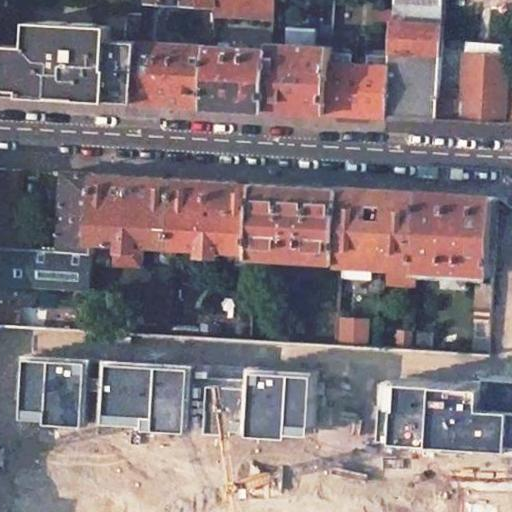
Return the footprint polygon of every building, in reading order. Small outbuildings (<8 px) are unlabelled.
[(277,0),(217,0),(217,5),(217,15),(276,18),(277,0)] [(444,0),(395,0),(393,65),(389,116),(439,119),(440,98),(444,0)] [(3,43),(2,57),(0,86),(0,92),(56,96),(56,94),(83,96),(83,97),(138,101),(142,40),(113,39),(114,25),(32,20),(31,45),(3,43)] [(275,42),(274,49),(270,108),(329,112),(332,61),(333,46),(316,45),(317,29),(290,27),(289,43),(275,42)] [(214,45),(142,40),(138,101),(209,105),(214,45)] [(274,49),(214,45),(209,105),(270,108),(274,49)] [(464,100),(440,98),(439,119),(511,123),(511,90),(508,91),(508,86),(511,85),(511,56),(465,53),(464,100)] [(389,116),(393,65),(332,61),(329,112),(389,116)] [(0,203),(21,205),(23,169),(0,167),(0,203)] [(95,240),(98,174),(66,172),(62,250),(94,252),(95,240)] [(177,245),(181,178),(138,176),(98,174),(95,240),(118,241),(117,264),(144,265),(145,243),(177,245)] [(256,256),(261,183),(217,180),(181,178),(177,245),(207,247),(207,253),(220,253),(225,254),(225,248),(238,249),(237,267),(241,267),(241,278),(255,279),(256,256)] [(342,261),(347,188),(297,185),(261,183),(256,256),(342,261)] [(418,266),(422,192),(383,190),(347,188),(342,261),(373,263),(388,264),(387,284),(414,284),(415,266),(418,266)] [(466,269),(496,270),(500,197),(460,195),(422,192),(418,266),(450,268),(466,269)] [(0,244),(33,248),(35,226),(0,223),(0,244)] [(0,244),(0,282),(93,289),(94,263),(94,252),(62,250),(33,248),(0,244)] [(341,277),(372,279),(373,263),(342,261),(341,277)] [(449,283),(465,284),(466,269),(450,268),(449,283)] [(493,307),(495,284),(479,283),(478,306),(493,307)] [(478,306),(475,353),(491,354),(493,307),(478,306)] [(341,315),(339,337),(366,340),(369,318),(341,315)] [(418,350),(433,351),(434,334),(418,333),(418,350)] [(105,358),(42,356),(40,416),(64,416),(64,423),(102,424),(105,358)] [(206,364),(125,363),(123,419),(162,420),(162,427),(204,428),(206,364)] [(328,438),(331,372),(267,369),(266,384),(222,382),(219,432),(248,433),(248,429),(265,430),(265,435),(328,438)] [(511,450),(511,384),(397,381),(396,405),(388,405),(387,446),(511,450)] [(33,495),(31,511),(109,511),(110,500),(33,495)]
